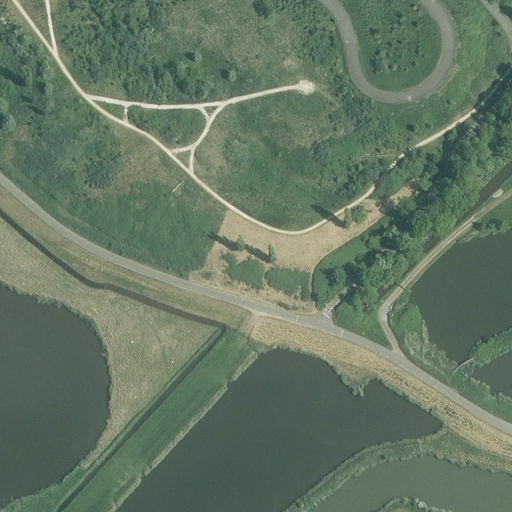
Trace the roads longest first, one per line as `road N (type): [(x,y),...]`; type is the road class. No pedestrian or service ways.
road 1 (unclassified): [(511,431),(367,344),(89,247),(0,180)]
road 2 (track): [(403,365),(379,310),(456,232),(511,193)]
